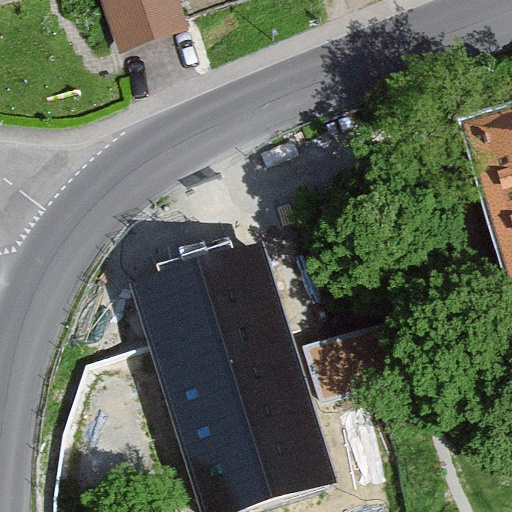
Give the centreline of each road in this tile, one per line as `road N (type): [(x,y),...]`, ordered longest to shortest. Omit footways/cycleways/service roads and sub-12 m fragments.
road 1 (secondary): [(511,11),(189,139),(131,174),(82,227)]
road 2 (secondary): [(82,227),(51,269),(27,326),(0,457)]
